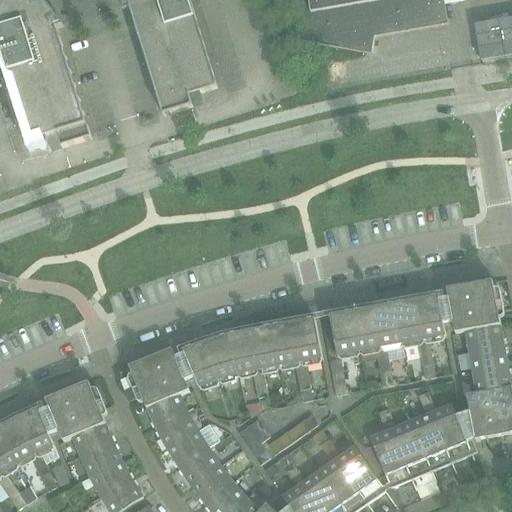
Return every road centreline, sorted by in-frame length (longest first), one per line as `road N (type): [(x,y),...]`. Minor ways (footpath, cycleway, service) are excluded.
road 1 (residential): [(0,367),(294,267),(502,226)]
road 2 (residential): [(0,230),(153,178),(416,110),(481,101)]
road 3 (residential): [(502,226),(481,101)]
